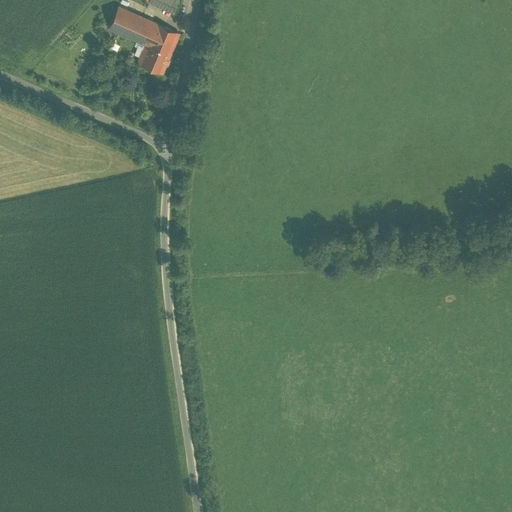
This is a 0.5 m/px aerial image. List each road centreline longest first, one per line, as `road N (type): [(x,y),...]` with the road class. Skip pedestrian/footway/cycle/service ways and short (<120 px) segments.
road 1 (unclassified): [(167,145),(183,384),(201,511)]
road 2 (unclassified): [(167,145),(0,74)]
road 3 (unclassified): [(196,0),(167,145)]
